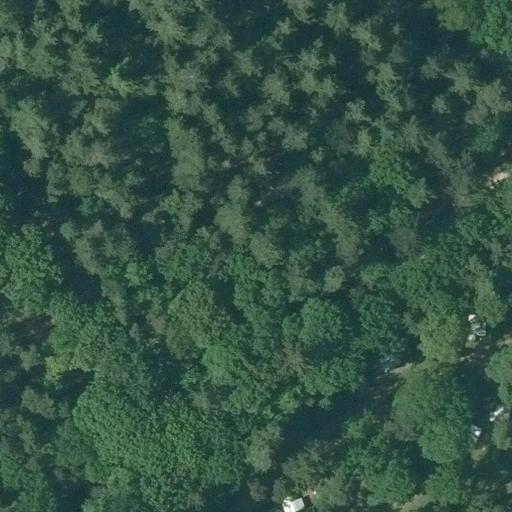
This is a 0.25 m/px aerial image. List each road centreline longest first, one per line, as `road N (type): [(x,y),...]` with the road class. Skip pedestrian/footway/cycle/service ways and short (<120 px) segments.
road 1 (track): [(511,335),(317,422),(284,448),(241,511)]
road 2 (track): [(270,390),(511,169)]
road 3 (track): [(0,254),(186,466)]
road 4 (unclassified): [(137,511),(270,390)]
road 5 (track): [(402,386),(441,447),(470,467),(511,479)]
